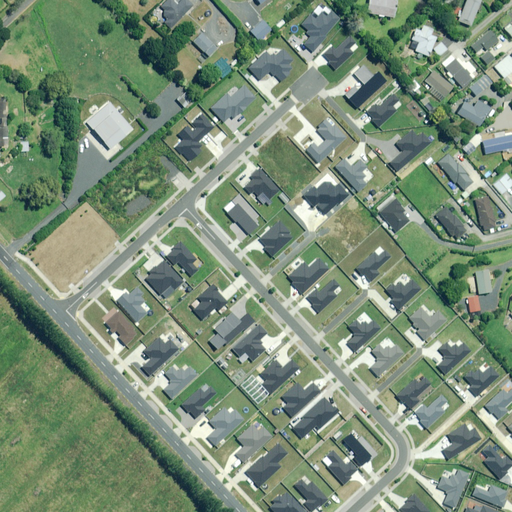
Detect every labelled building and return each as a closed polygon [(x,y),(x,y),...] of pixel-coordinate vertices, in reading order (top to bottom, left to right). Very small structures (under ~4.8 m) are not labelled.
[(193,5),(188,0),(181,0),(177,4),(172,0),(166,0),(160,7),(165,11),(161,14),(167,19),(164,22),(170,29),(193,5)] [(367,0),(365,13),(378,15),(377,16),(382,17),(383,16),(392,17),(395,0),(367,0)] [(481,1),(478,0),(465,0),(458,21),(471,27),(481,1)] [(304,45),(313,52),(326,37),(325,36),(340,18),(332,12),(328,17),(322,13),(316,20),(310,15),(302,25),(308,30),(306,32),(311,37),(304,45)] [(271,30),(263,20),(250,31),(258,41),(271,30)] [(285,23),(282,20),(276,25),(278,28),(285,23)] [(433,50),(440,57),(448,49),(442,42),(440,44),(434,41),(436,37),(430,35),(432,30),(422,26),(420,31),(415,29),(411,39),(418,42),(415,51),(428,56),(432,48),(435,49),(433,50)] [(380,38),(374,30),(370,33),(376,41),(380,38)] [(472,46),(487,65),(492,61),(495,59),(487,50),(499,41),(490,31),(472,46)] [(217,47),(201,32),(192,42),(208,57),(217,47)] [(332,47),(324,55),(331,62),(329,64),(336,70),(353,53),(348,48),(355,41),(350,36),(336,50),(332,47)] [(267,52),(249,68),(259,80),(269,72),(274,77),(275,76),(280,82),(294,70),(288,64),(292,60),(283,49),(273,58),(267,52)] [(458,57),(455,60),(451,55),(442,64),(449,71),(447,73),(451,78),(452,77),(462,87),(463,88),(476,76),(473,73),(476,70),(468,60),(466,62),(464,60),(462,62),(458,57)] [(511,71),(511,60),(508,56),(495,67),(505,79),(504,80),(511,87),(511,86),(511,73),(511,72),(511,71)] [(233,69),(241,62),(237,57),(229,64),(233,69)] [(231,70),(221,58),(213,65),(219,72),(217,74),(221,79),(231,70)] [(346,94),(358,108),(387,81),(379,72),(374,76),(364,65),(355,73),(361,80),(346,94)] [(453,86),(433,70),(424,81),(431,87),(428,91),(440,101),(453,86)] [(492,83),(485,75),(469,89),(476,97),(492,83)] [(227,93),(210,108),(222,121),(230,115),(233,119),(256,98),(244,85),(230,97),(227,93)] [(191,101),(185,93),(177,99),(184,108),(191,101)] [(376,104),(367,112),(373,118),(371,121),(377,128),(396,110),(392,106),(399,100),(394,94),(379,108),(376,104)] [(430,101),(426,95),(419,100),(424,106),(430,101)] [(490,108),(477,100),(473,108),(464,102),(456,113),(478,127),(490,108)] [(132,129),(109,102),(86,122),(109,149),(132,129)] [(184,140),(175,148),(180,154),(182,153),(190,162),(203,151),(200,148),(202,146),(198,141),(213,127),(202,114),(193,122),(198,127),(194,131),(189,125),(179,134),(184,140)] [(333,128),(325,120),(319,126),(320,127),(317,130),(326,140),(318,148),(313,142),(305,149),(318,163),(346,137),(336,126),(333,128)] [(390,163),(398,171),(430,142),(422,133),(417,137),(411,130),(397,143),(404,151),(390,163)] [(511,147),(511,134),(482,141),(484,154),(511,147)] [(480,146),(474,139),(461,149),(468,157),(480,146)] [(457,164),(449,153),(437,163),(454,183),(456,182),(463,190),(473,181),(458,163),(457,164)] [(344,160),(336,167),(358,191),(366,183),(362,179),(365,176),(361,172),(366,167),(360,161),(352,168),(344,160)] [(279,190),(260,169),(251,177),(253,179),(244,187),(250,194),(254,191),(265,203),(279,190)] [(511,185),(511,180),(506,174),(493,185),(507,201),(511,196),(511,189),(510,187),(511,185)] [(314,187),(304,196),(314,207),(316,205),(326,215),(349,195),(339,184),(335,187),(330,183),(325,182),(317,189),(314,187)] [(475,200),(481,226),(483,226),(483,230),(496,227),(494,221),(496,220),(493,207),(491,208),(488,197),(475,200)] [(379,213),(385,221),(382,223),(385,227),(388,225),(395,232),(409,221),(402,212),(405,210),(395,199),(379,213)] [(238,204),(228,213),(236,222),(237,221),(250,234),(259,226),(238,204)] [(462,227),(463,226),(454,215),(453,216),(446,207),(435,215),(453,237),(454,236),(456,238),(457,239),(466,231),(462,227)] [(280,221),(260,239),(266,246),(264,249),(271,257),(292,237),(289,234),(290,232),(280,221)] [(197,258),(181,241),(174,248),(176,250),(167,258),(174,264),(177,261),(191,276),(198,269),(193,263),(197,258)] [(375,252),(355,269),(362,276),(364,274),(370,281),(379,273),(376,270),(391,256),(386,251),(379,257),(375,252)] [(304,262),(288,277),(294,282),(293,283),(302,293),(328,269),(319,259),(309,267),(304,262)] [(184,281),(164,260),(157,267),(155,265),(148,272),(149,273),(145,278),(160,294),(171,285),(175,290),(184,281)] [(492,292),(488,269),(475,272),(479,294),(492,292)] [(316,290),(307,298),(314,304),(312,306),(318,312),(337,296),(333,292),(339,286),(334,279),(319,293),(316,290)] [(391,302),(398,310),(421,289),(412,280),(404,287),(400,282),(394,287),(392,285),(387,290),(395,298),(391,302)] [(218,289),(213,284),(198,298),(202,302),(194,310),(202,319),(214,308),(218,311),(227,302),(217,290),(218,289)] [(126,292),(117,301),(138,322),(148,313),(141,305),(145,301),(140,296),(143,294),(137,288),(129,296),(126,292)] [(481,310),(478,295),(467,297),(470,312),(481,310)] [(421,307),(409,318),(419,329),(417,332),(424,340),(447,320),(438,311),(431,318),(421,307)] [(139,333),(118,311),(105,323),(114,333),(116,331),(121,336),(118,338),(126,346),(139,333)] [(245,327),(232,313),(215,329),(218,333),(209,341),(217,350),(225,343),(227,344),(245,327)] [(356,320),(349,326),(357,335),(347,343),(354,351),(380,328),(374,321),(369,325),(366,321),(361,325),(356,320)] [(268,333),(259,324),(232,349),(240,357),(245,352),(253,360),(265,349),(260,344),(262,343),(260,340),(268,333)] [(143,367),(150,375),(179,349),(170,340),(166,344),(159,338),(144,352),(151,359),(143,367)] [(437,366),(445,375),(471,351),(464,343),(459,347),(456,344),(451,349),(446,343),(439,349),(446,357),(437,366)] [(371,368),(378,376),(386,369),(387,370),(405,354),(396,344),(391,349),(389,346),(385,350),(380,344),(372,351),(380,360),(371,368)] [(275,361),(261,374),(266,380),(262,384),(272,394),(300,368),(292,360),(283,369),(275,361)] [(471,371),(464,377),(472,385),(469,388),(476,396),(499,376),(490,366),(482,374),(479,370),(474,374),(471,371)] [(163,390),(172,400),(198,375),(190,367),(185,372),(181,368),(177,372),(172,367),(165,374),(172,382),(163,390)] [(415,379),(397,395),(409,410),(420,400),(416,397),(431,384),(425,377),(419,383),(415,379)] [(283,408),(292,417),(320,391),(313,384),(305,391),(298,383),(283,397),(289,402),(283,408)] [(200,388),(181,405),(188,412),(189,410),(196,417),(204,410),(201,407),(216,393),(210,387),(204,393),(200,388)] [(503,389),(485,405),(492,413),(493,412),(499,419),(508,411),(505,407),(511,400),(511,388),(507,393),(503,389)] [(424,405),(415,413),(422,420),(420,421),(426,427),(444,412),(440,407),(447,401),(442,395),(427,408),(424,405)] [(303,419),(293,429),(302,438),(316,425),(320,429),(339,411),(326,397),(303,419)] [(207,438),(215,446),(244,419),(235,410),(231,414),(225,407),(209,421),(217,429),(207,438)] [(443,450),(449,459),(480,439),(474,429),(470,432),(465,424),(448,435),(453,444),(443,450)] [(236,454),(244,463),(272,436),(263,427),(258,431),(253,425),(238,439),(245,446),(236,454)] [(372,456),(351,434),(344,441),(358,455),(355,458),(362,466),(372,456)] [(287,452),(279,443),(264,457),(263,456),(246,472),(259,487),(281,467),(277,462),(287,452)] [(503,459),(489,445),(483,451),(489,457),(483,462),(500,479),(507,472),(506,471),(511,465),(511,461),(506,456),(503,459)] [(347,464),(333,450),(327,455),(333,462),(328,468),(344,485),(351,478),(350,476),(358,469),(350,461),(347,464)] [(444,503),(455,507),(469,474),(458,469),(455,476),(452,475),(449,480),(442,477),(438,487),(449,492),(444,503)] [(301,479),(294,485),(308,500),(304,503),(312,511),(316,508),(317,509),(328,499),(312,482),(307,486),(301,479)] [(476,487),(472,495),(502,508),(506,499),(504,499),(507,492),(491,484),(488,492),(476,487)] [(275,503),(270,508),(273,511),(306,511),(287,492),(281,497),(279,494),(273,500),(275,503)] [(407,503),(400,509),(403,511),(428,511),(429,511),(414,495),(406,502),(407,503)]
